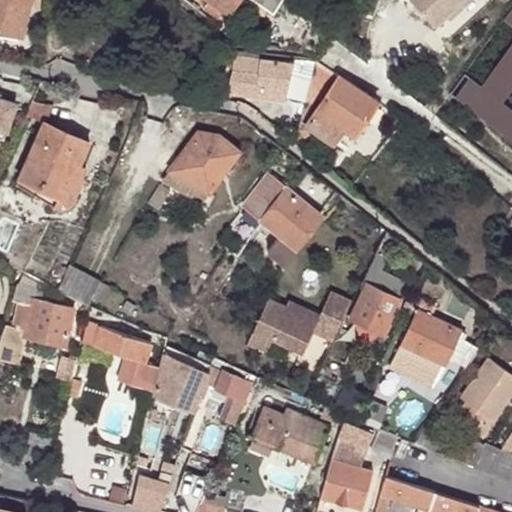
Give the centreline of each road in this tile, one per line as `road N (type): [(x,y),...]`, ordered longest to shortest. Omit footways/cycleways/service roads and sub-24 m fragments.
road 1 (residential): [(0,66),(242,109)]
road 2 (residential): [(119,511),(0,486)]
